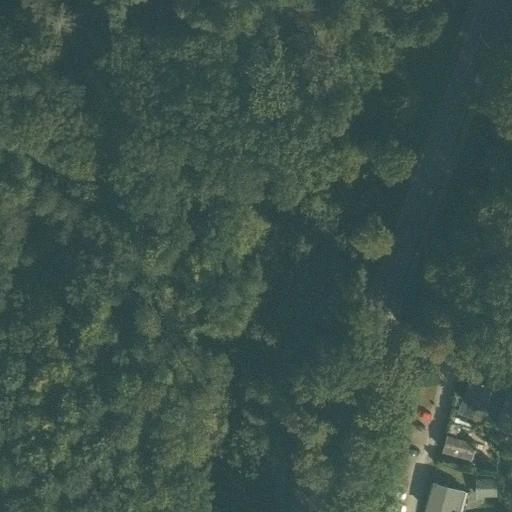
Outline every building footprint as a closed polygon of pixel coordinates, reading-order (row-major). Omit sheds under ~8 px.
[(479,421),(495,386),(470,375),(455,411),(479,421)] [(419,388),(409,385),(405,400),(414,403),(419,388)] [(495,426),(511,431),(511,390),(508,389),(495,426)] [(441,450),(470,460),(476,442),(446,433),(441,450)] [(476,495),(496,493),(495,476),(475,477),(476,495)] [(429,481),(424,511),(460,511),(465,486),(429,481)]
